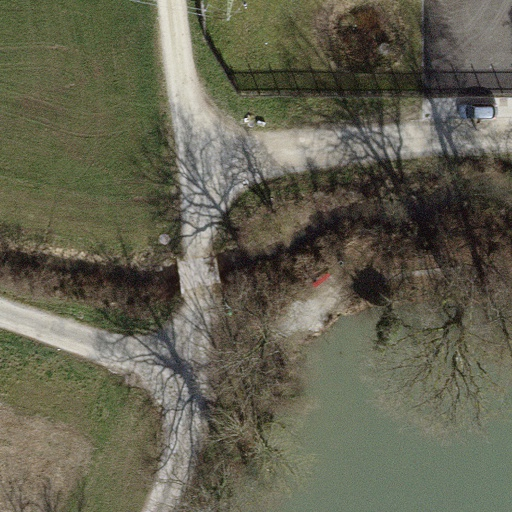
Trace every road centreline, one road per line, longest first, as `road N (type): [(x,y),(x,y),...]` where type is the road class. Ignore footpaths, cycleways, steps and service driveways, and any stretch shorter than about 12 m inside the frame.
road 1 (track): [(188,156),(377,126),(511,127)]
road 2 (track): [(194,373),(204,294),(188,156)]
road 3 (track): [(0,308),(194,373)]
road 4 (track): [(188,156),(173,0)]
road 5 (track): [(168,511),(194,373)]
